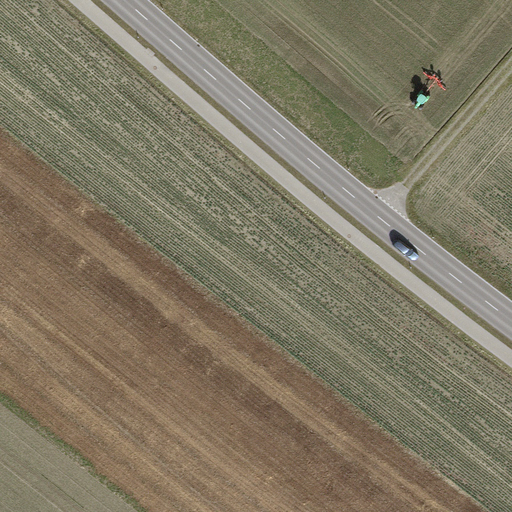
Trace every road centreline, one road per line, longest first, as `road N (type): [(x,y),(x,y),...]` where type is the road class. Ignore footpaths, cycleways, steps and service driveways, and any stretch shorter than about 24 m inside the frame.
road 1 (tertiary): [(511,320),(127,0)]
road 2 (track): [(380,218),(511,65)]
